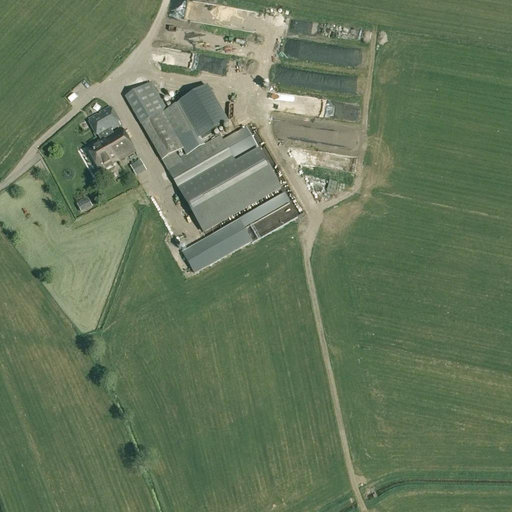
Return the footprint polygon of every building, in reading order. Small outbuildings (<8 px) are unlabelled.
[(261,154),(238,167),(221,138),(180,161),(177,154),(207,136),(202,127),(196,131),(185,111),(167,121),(147,86),(127,98),(159,154),(158,155),(166,169),(167,169),(204,233),(281,189),(261,154)] [(239,152),(255,146),(241,105),(225,111),(239,152)] [(110,132),(121,126),(110,108),(90,120),(102,141),(88,149),(101,172),(118,162),(118,161),(135,151),(122,129),(112,135),(110,132)] [(345,131),(337,133),(338,142),(347,140),(345,131)] [(142,186),(152,180),(146,170),(136,176),(142,186)]
